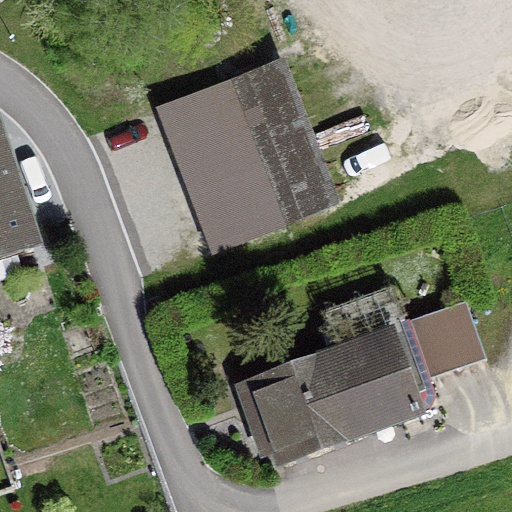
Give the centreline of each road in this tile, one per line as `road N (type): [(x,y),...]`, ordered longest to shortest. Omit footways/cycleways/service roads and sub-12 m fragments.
road 1 (residential): [(0,79),(62,141),(89,199),(196,511)]
road 2 (unclassified): [(511,444),(251,511)]
